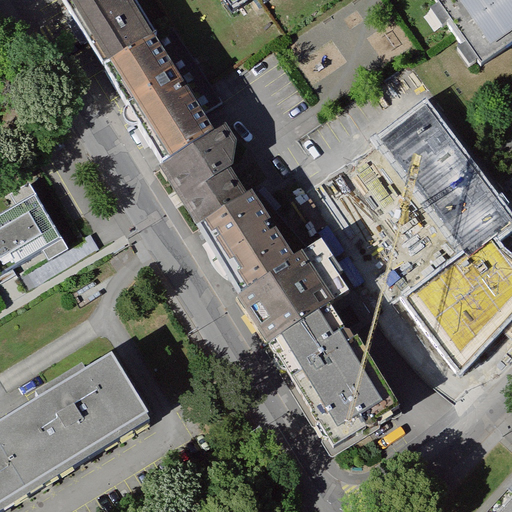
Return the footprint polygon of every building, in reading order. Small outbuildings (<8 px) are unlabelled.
[(158,38),(133,0),(57,0),(103,72),(153,41),(158,38)] [(487,70),(511,52),(511,0),(443,0),(440,3),(487,70)] [(153,41),(103,72),(165,170),(215,139),(153,41)] [(511,236),(511,220),(430,112),(384,147),(474,266),(511,236)] [(165,170),(159,174),(181,208),(232,176),(234,174),(239,148),(228,131),(215,139),(165,170)] [(232,176),(181,208),(199,236),(250,204),(232,176)] [(72,254),(32,186),(14,196),(21,208),(0,219),(0,279),(45,254),(52,265),(72,254)] [(250,204),(199,236),(243,306),(299,270),(296,266),(255,201),(250,204)] [(511,345),(511,236),(474,266),(433,299),(483,368),(511,345)] [(299,270),(243,306),(274,355),(339,314),(355,304),(342,285),(347,281),(326,248),(296,266),(299,270)] [(339,314),(274,355),(341,461),(407,420),(339,314)] [(0,511),(4,511),(154,420),(115,358),(0,428),(0,511)]
